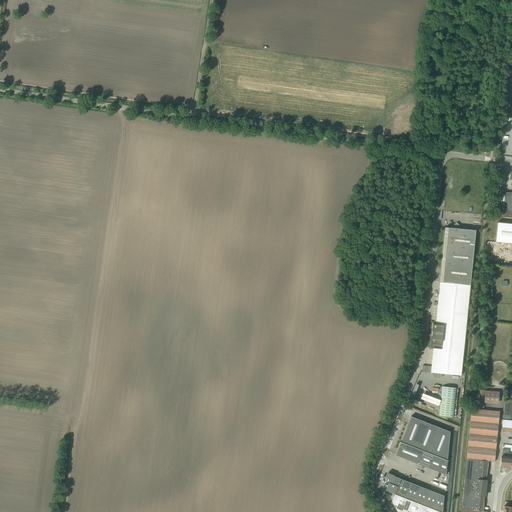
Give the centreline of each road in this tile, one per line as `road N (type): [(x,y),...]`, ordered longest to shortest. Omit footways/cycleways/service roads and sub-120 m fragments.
road 1 (unclassified): [(0,89),(440,154)]
road 2 (unclassified): [(440,154),(419,350),(373,473),(385,511)]
